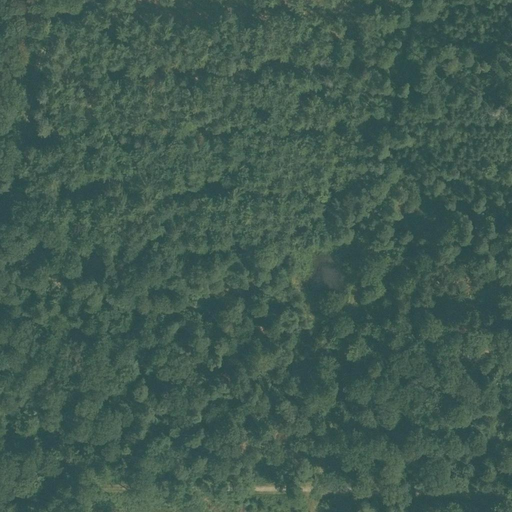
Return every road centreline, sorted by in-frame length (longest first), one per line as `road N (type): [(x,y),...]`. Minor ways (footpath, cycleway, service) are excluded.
road 1 (track): [(0,491),(511,494)]
road 2 (track): [(0,285),(70,0)]
